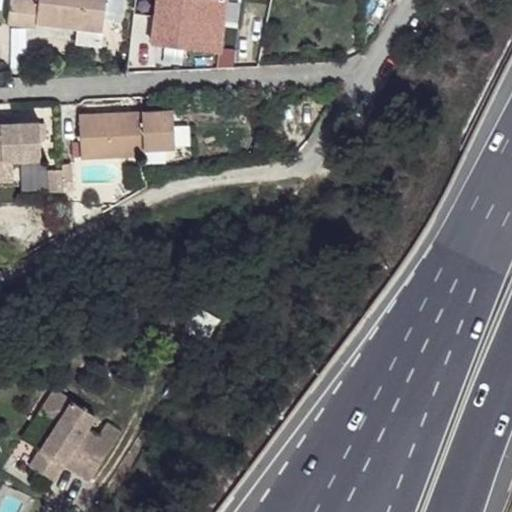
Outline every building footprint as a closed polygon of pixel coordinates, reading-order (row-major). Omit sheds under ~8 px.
[(6,0),(3,19),(26,25),(31,0),(6,0)] [(33,0),(30,20),(95,34),(103,0),(33,0)] [(105,0),(105,16),(122,17),(122,0),(105,0)] [(170,99),(77,104),(79,147),(136,144),(137,152),(156,151),(156,137),(171,136),(170,99)] [(0,113),(0,155),(1,156),(1,150),(11,149),(38,148),(37,111),(0,113)] [(0,155),(0,171),(11,171),(11,149),(1,150),(1,156),(0,155)] [(59,156),(45,157),(47,182),(60,181),(59,156)] [(47,386),(34,411),(52,421),(27,466),(52,479),(61,464),(88,479),(104,452),(76,435),(83,423),(91,410),(47,386)] [(83,423),(76,435),(104,452),(111,440),(83,423)]
